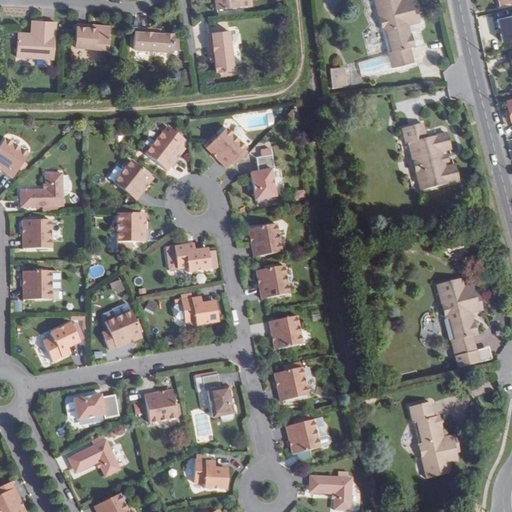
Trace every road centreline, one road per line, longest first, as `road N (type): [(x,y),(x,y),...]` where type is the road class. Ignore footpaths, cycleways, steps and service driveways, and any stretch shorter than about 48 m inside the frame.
road 1 (secondary): [(459,0),(511,223)]
road 2 (residential): [(28,387),(245,345)]
road 3 (residential): [(0,1),(136,8),(154,0)]
road 4 (residential): [(245,345),(214,206)]
road 5 (residential): [(4,368),(0,230)]
road 6 (residential): [(273,472),(245,345)]
